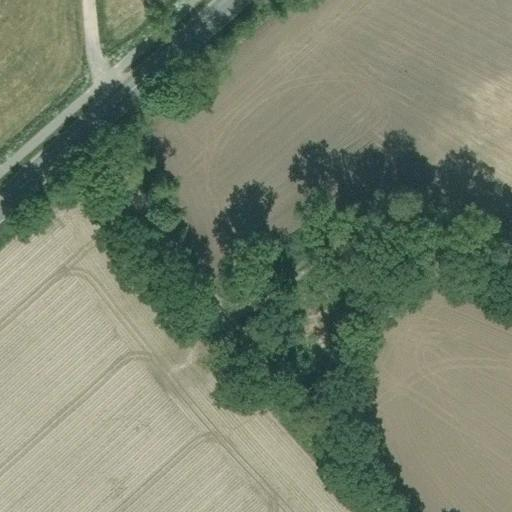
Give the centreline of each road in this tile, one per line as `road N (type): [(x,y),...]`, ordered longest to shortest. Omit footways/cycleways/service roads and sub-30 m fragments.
road 1 (track): [(91,128),(116,171),(390,511)]
road 2 (tertiary): [(0,208),(238,0)]
